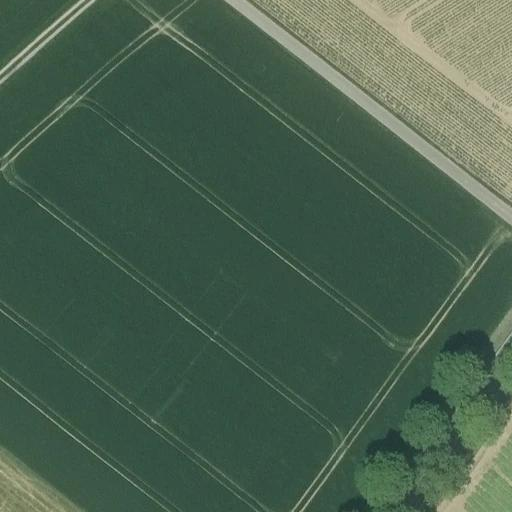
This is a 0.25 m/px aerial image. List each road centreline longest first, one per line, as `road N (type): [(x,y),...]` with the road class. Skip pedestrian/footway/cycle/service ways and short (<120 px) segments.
road 1 (track): [(511,220),(229,0)]
road 2 (secondary): [(511,357),(400,511)]
